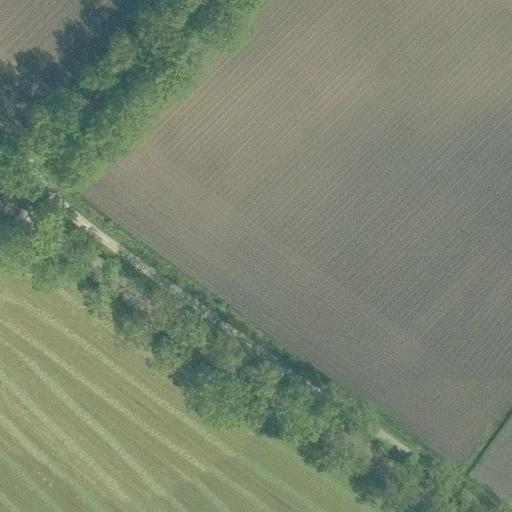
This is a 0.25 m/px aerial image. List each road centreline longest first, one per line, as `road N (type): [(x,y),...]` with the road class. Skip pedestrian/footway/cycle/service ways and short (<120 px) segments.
road 1 (tertiary): [(435,511),(0,197)]
road 2 (unclassified): [(0,180),(187,0)]
